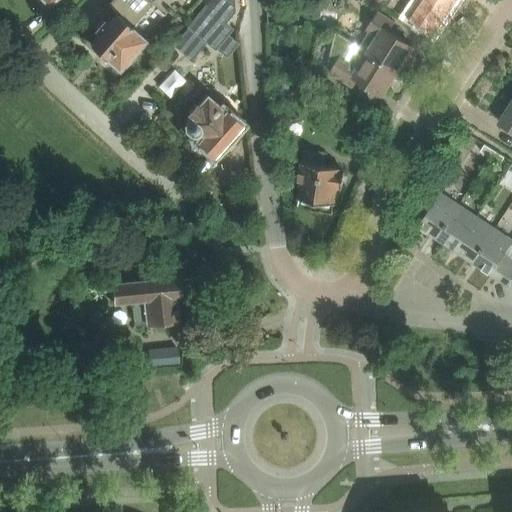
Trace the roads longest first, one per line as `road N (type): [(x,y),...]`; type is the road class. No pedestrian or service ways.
road 1 (residential): [(342,286),(355,276),(421,135),(511,2)]
road 2 (residential): [(302,287),(279,264),(275,246),(253,0)]
road 3 (residential): [(182,202),(0,27)]
road 4 (residential): [(342,286),(362,304),(422,319),(511,324)]
road 5 (secondary): [(335,416),(312,389),(278,382),(246,396),(228,427)]
road 6 (secondary): [(0,462),(140,452)]
road 7 (secondary): [(460,429),(335,416)]
road 8 (secondary): [(339,447),(460,429)]
